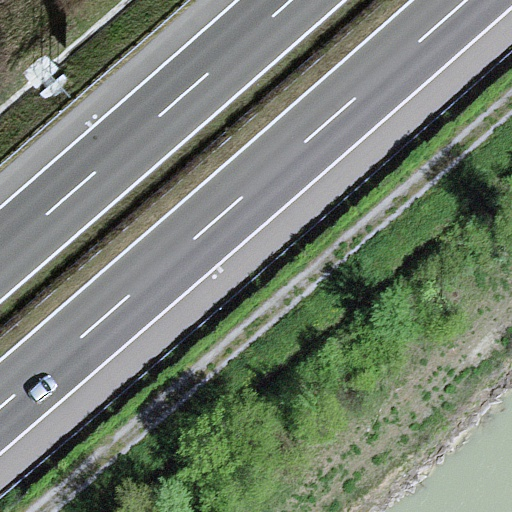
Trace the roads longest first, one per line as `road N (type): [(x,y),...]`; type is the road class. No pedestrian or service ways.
road 1 (track): [(40,511),(511,99)]
road 2 (motorway): [(0,408),(466,0)]
road 3 (motorway): [(288,0),(0,251)]
